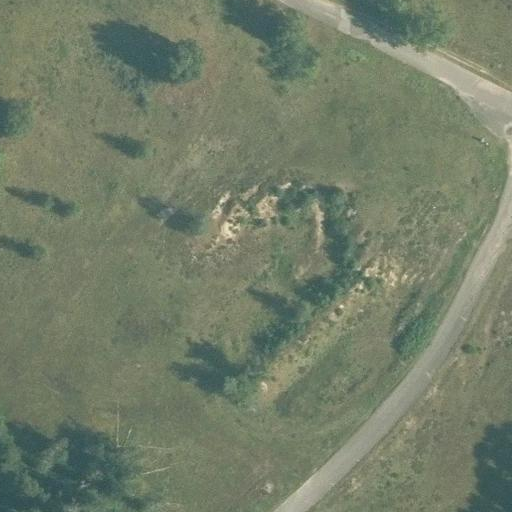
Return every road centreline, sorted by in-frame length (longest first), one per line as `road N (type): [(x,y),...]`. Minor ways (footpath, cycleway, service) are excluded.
road 1 (track): [(511,203),(441,341),(386,417),(288,511)]
road 2 (track): [(511,109),(289,0)]
